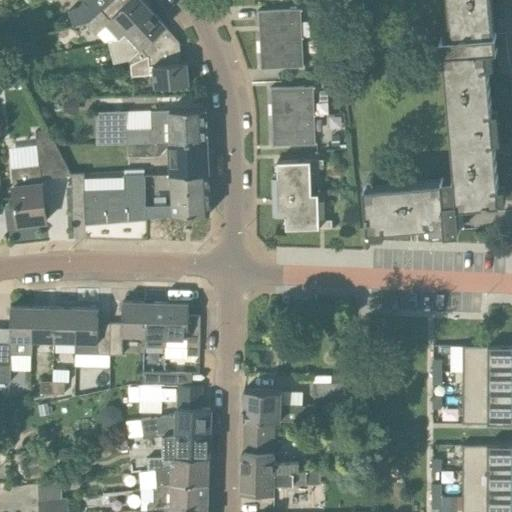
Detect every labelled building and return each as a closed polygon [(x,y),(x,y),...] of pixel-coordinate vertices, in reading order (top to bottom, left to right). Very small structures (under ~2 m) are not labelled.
[(81,0),(83,2),(77,7),(68,10),(70,17),(89,9),(99,0),(81,0)] [(95,35),(97,33),(105,43),(108,42),(108,43),(119,40),(126,34),(152,10),(142,0),(99,0),(89,9),(70,17),(73,26),(85,23),(95,35)] [(443,53),(454,177),(441,178),(441,180),(365,186),(365,185),(364,185),(368,230),(369,230),(369,228),(444,222),(444,223),(445,232),(460,231),(458,205),(500,202),(500,201),(498,201),(486,50),(498,49),(499,49),(504,43),(503,33),(493,34),(490,0),(448,0),(451,37),(441,38),(442,53),(443,53)] [(320,17),(320,3),(307,3),(307,17),(320,17)] [(261,40),(301,38),(299,11),(302,11),(302,9),(257,12),(257,13),(260,13),(261,40)] [(130,66),(179,42),(166,27),(167,26),(152,10),(126,34),(119,40),(108,43),(113,63),(128,60),(130,64),(130,66)] [(323,37),(323,28),(312,28),(312,37),(323,37)] [(301,38),(261,40),(263,67),(260,67),(260,69),(305,67),(305,65),(302,65),(301,38)] [(152,74),(154,88),(189,85),(187,63),(182,63),(179,42),(130,66),(131,77),(152,74)] [(327,72),(327,62),(314,62),(314,72),(327,72)] [(0,82),(16,81),(15,69),(0,70),(0,82)] [(274,117),(313,116),(312,88),(315,88),(315,87),(270,88),(270,89),(273,89),(274,117)] [(319,91),(319,101),(327,101),(327,91),(319,91)] [(80,112),(80,99),(63,99),(63,112),(80,112)] [(97,144),(127,143),(207,141),(206,109),(168,111),(169,135),(166,135),(166,129),(127,129),(127,111),(97,111),(97,144)] [(313,116),(274,117),(274,144),(271,144),(271,145),(317,144),(317,143),(314,143),(313,116)] [(35,131),(36,138),(51,137),(49,129),(35,131)] [(11,168),(15,205),(18,225),(47,221),(42,179),(71,175),(71,173),(51,137),(36,138),(39,165),(11,168)] [(170,148),(171,176),(209,174),(207,141),(127,143),(128,156),(160,156),(166,148),(170,148)] [(332,227),(332,221),(319,221),(318,193),(312,193),(310,167),(323,167),(323,160),(277,161),(278,177),(272,178),(273,215),(286,215),(286,229),(332,227)] [(84,209),(85,224),(144,219),(143,205),(145,205),(144,174),(124,174),(124,189),(85,190),(84,173),(71,173),(71,175),(72,210),(84,209)] [(172,204),(145,205),(143,205),(144,219),(147,219),(147,218),(176,216),(176,214),(211,213),(209,174),(171,176),(172,204)] [(339,193),(339,199),(343,203),(351,203),(351,193),(339,193)] [(122,336),(144,336),(145,302),(123,301),(122,323),(110,323),(109,354),(122,355),(122,346),(122,336)] [(144,336),(144,346),(165,347),(166,303),(145,302),(144,336)] [(200,356),(200,325),(188,325),(189,303),(166,303),(165,347),(166,347),(165,358),(187,358),(187,355),(200,356)] [(218,328),(218,303),(206,303),(206,328),(218,328)] [(0,328),(0,379),(10,380),(11,355),(32,355),(32,341),(33,307),(11,306),(10,329),(0,328)] [(32,341),(54,342),(55,308),(33,307),(32,341)] [(54,342),(75,342),(76,308),(55,308),(54,342)] [(109,354),(110,323),(98,323),(99,309),(76,308),(75,342),(76,342),(75,354),(109,354)] [(463,371),(511,371),(511,345),(463,346),(463,371)] [(178,385),(192,386),(192,373),(143,371),(142,384),(178,385)] [(511,371),(463,371),(463,397),(511,397),(511,371)] [(331,375),(331,382),(313,382),(313,393),(343,393),(343,382),(343,375),(331,375)] [(41,393),(52,393),(53,381),(41,381),(41,393)] [(53,381),(52,393),(64,394),(65,381),(53,381)] [(163,434),(178,433),(210,433),(211,409),(201,408),(202,386),(192,386),(178,385),(176,416),(164,416),(140,419),(143,437),(163,434)] [(276,421),(314,423),(314,406),(280,404),(280,391),(244,389),(243,420),(245,420),(245,427),(276,425),(276,421)] [(441,409),(441,397),(433,397),(433,409),(441,409)] [(511,397),(463,397),(463,423),(511,423),(511,397)] [(369,412),(369,399),(349,399),(349,412),(369,412)] [(52,414),(50,406),(48,407),(47,403),(38,405),(40,417),(50,415),(52,414)] [(294,471),(299,470),(299,461),(275,461),(276,425),(245,427),(244,451),(242,451),(242,472),(294,473),(294,471)] [(171,467),(172,462),(177,462),(177,457),(209,457),(210,433),(178,433),(163,434),(163,458),(149,458),(149,470),(155,470),(171,467)] [(129,449),(127,439),(117,441),(119,451),(129,449)] [(462,470),(511,470),(511,445),(462,445),(462,470)] [(45,474),(42,452),(26,454),(29,476),(45,474)] [(177,462),(172,462),(171,467),(155,470),(156,487),(158,487),(158,484),(173,484),(173,483),(208,483),(209,457),(177,457),(177,462)] [(441,471),(441,459),(433,459),(433,471),(441,471)] [(242,472),(241,493),(275,493),(275,484),(293,485),(306,485),(307,470),(299,470),(294,471),(294,473),(242,472)] [(462,496),(511,496),(511,470),(462,470),(462,496)] [(38,500),(62,498),(61,481),(38,484),(38,500)] [(147,510),(172,508),(172,507),(208,507),(208,483),(173,483),(173,484),(158,484),(158,487),(156,487),(153,487),(153,501),(149,501),(146,504),(147,510)] [(511,511),(511,496),(462,496),(461,511),(511,511)] [(62,498),(38,500),(38,511),(68,511),(67,497),(62,498)]
